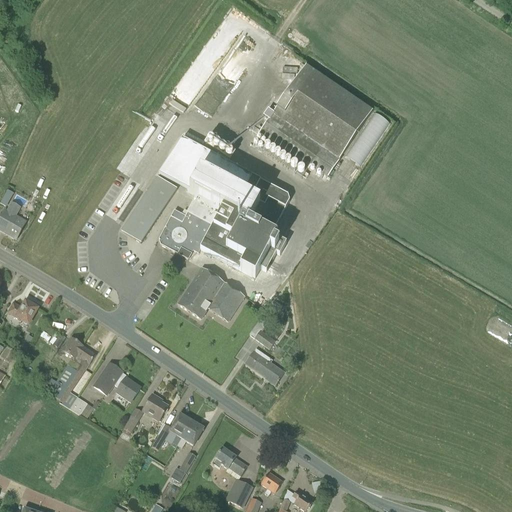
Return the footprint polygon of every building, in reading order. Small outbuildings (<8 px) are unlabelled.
[(338,161),(371,113),(304,67),(257,136),(307,170),(322,149),(338,161)] [(179,92),(173,103),(185,110),(192,99),(179,92)] [(346,158),(361,168),(389,123),(374,113),(346,158)] [(208,151),(185,136),(184,138),(165,166),(179,175),(195,186),(191,192),(197,196),(193,203),(185,218),(174,212),(171,218),(158,241),(160,246),(188,261),(193,252),(198,255),(200,250),(228,265),(240,271),(245,262),(266,273),(276,255),(279,256),(283,248),(273,243),(276,239),(270,236),(288,204),(283,201),(288,192),(264,179),(260,188),(245,180),(246,177),(208,151)] [(141,245),(149,232),(172,198),(166,194),(171,186),(158,177),(130,219),(121,232),(141,245)] [(10,202),(3,198),(0,204),(0,205),(6,208),(10,202)] [(15,218),(20,209),(12,205),(7,213),(5,212),(0,219),(0,232),(16,241),(26,224),(15,218)] [(227,323),(244,298),(202,270),(178,307),(200,321),(208,310),(227,323)] [(37,310),(25,303),(22,309),(12,304),(6,314),(15,320),(16,319),(28,326),(37,310)] [(269,351),(275,343),(261,333),(267,326),(280,307),(273,303),(260,321),(249,336),(269,351)] [(43,333),(40,338),(46,342),(49,337),(43,333)] [(57,350),(65,339),(60,335),(52,346),(57,350)] [(74,361),(82,348),(71,340),(62,353),(72,360),(74,361)] [(74,361),(72,360),(56,384),(52,382),(45,393),(62,405),(89,367),(95,358),(82,348),(83,348),(82,348),(74,361)] [(278,383),(279,382),(283,374),(270,365),(272,362),(256,351),(245,366),(268,382),(267,383),(275,387),(278,383)] [(140,390),(125,380),(127,378),(109,366),(93,388),(106,397),(113,386),(119,390),(116,394),(130,404),(140,390)] [(74,393),(78,395),(85,385),(81,383),(74,393)] [(159,423),(167,409),(157,402),(158,400),(152,397),(142,413),(159,423)] [(87,406),(77,399),(69,411),(79,418),(87,406)] [(131,435),(143,415),(135,410),(123,430),(124,431),(122,434),(128,437),(130,434),(131,435)] [(177,447),(191,423),(179,416),(169,433),(177,438),(173,445),(177,447)] [(191,423),(177,447),(181,450),(186,443),(193,448),(203,430),(191,423)] [(158,452),(166,440),(159,436),(151,448),(158,452)] [(247,468),(235,460),(235,459),(222,450),(215,460),(216,460),(212,466),(219,470),(221,467),(227,471),(228,470),(241,479),(247,468)] [(186,476),(196,459),(188,454),(178,471),(176,470),(170,479),(179,485),(185,475),(186,476)] [(274,495),(282,484),(269,475),(261,486),(267,491),(264,496),(268,498),(271,493),(274,495)] [(236,481),(235,481),(235,482),(232,487),(228,496),(225,501),(242,510),(243,510),(253,490),(250,488),(248,488),(248,487),(241,484),(236,481)] [(302,511),(306,511),(312,504),(296,493),(292,498),(297,501),(293,506),(302,511)] [(257,511),(261,504),(251,500),(245,511),(257,511)] [(286,511),(290,503),(283,501),(278,511),(286,511)]
